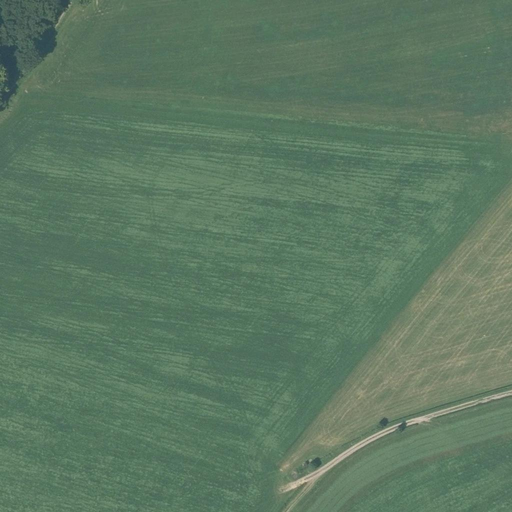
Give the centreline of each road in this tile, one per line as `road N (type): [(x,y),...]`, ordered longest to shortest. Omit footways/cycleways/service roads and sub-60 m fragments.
road 1 (track): [(286,511),(324,470),(372,437),(511,393)]
road 2 (track): [(0,102),(70,0)]
